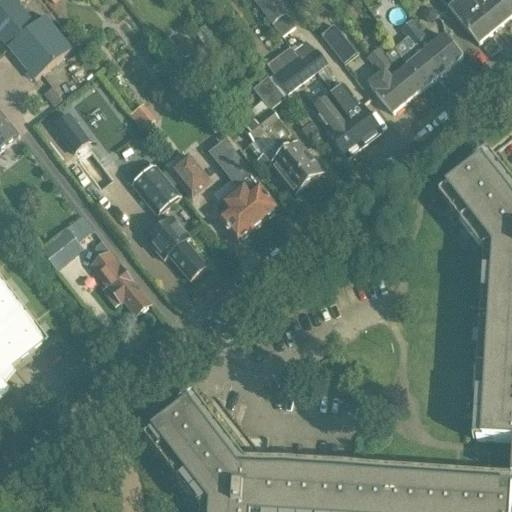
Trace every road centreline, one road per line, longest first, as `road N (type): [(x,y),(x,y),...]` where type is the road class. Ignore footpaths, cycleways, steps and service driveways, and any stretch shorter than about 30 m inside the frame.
road 1 (residential): [(153,365),(511,73)]
road 2 (unclassified): [(0,484),(153,365)]
